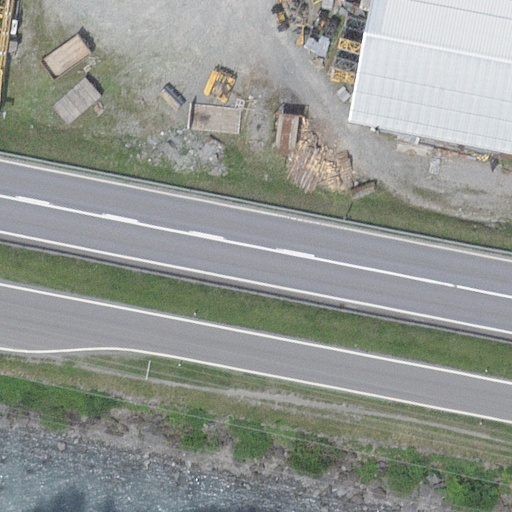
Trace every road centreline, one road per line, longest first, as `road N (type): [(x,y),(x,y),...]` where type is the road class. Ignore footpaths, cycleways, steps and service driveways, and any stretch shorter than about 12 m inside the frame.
road 1 (primary): [(511,302),(0,200)]
road 2 (tertiary): [(0,310),(511,409)]
